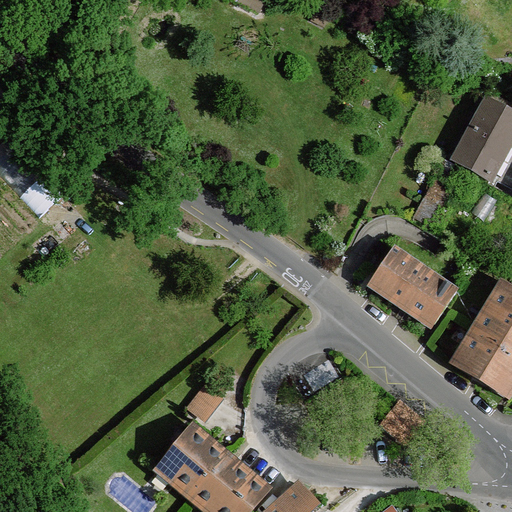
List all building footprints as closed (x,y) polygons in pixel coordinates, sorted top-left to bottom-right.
[(453,162),(493,185),(511,150),(511,112),(488,99),(453,162)] [(511,150),(493,185),(511,195),(511,150)] [(395,248),(367,291),(433,334),(460,290),(395,248)] [(511,288),(502,281),(449,367),(511,405),(511,403),(511,288)] [(191,406),(209,420),(225,399),(207,385),(191,406)] [(400,407),(382,428),(404,447),(422,426),(400,407)] [(197,422),(154,472),(202,511),(256,511),(277,489),(197,422)] [(302,481),(267,511),(316,511),(324,505),(302,481)]
